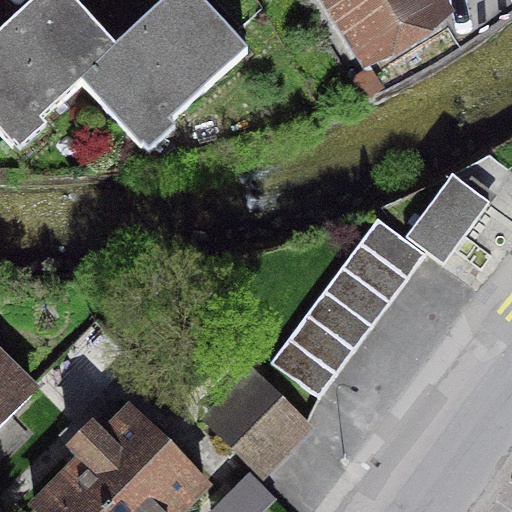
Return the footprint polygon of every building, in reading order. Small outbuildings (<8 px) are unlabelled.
[(116,52),(115,50),(68,0),(38,0),(0,35),(0,136),(11,149),(80,85),(116,52)] [(116,52),(80,85),(140,150),(246,53),(196,0),(169,0),(115,50),(116,52)] [(442,15),(432,0),(328,0),(367,62),(442,15)] [(351,80),(364,101),(378,93),(365,72),(351,80)] [(443,267),(488,205),(451,177),(405,239),(443,267)] [(271,364),(319,400),(425,257),(377,221),(271,364)] [(0,459),(26,433),(10,417),(32,395),(0,362),(0,459)] [(305,427),(255,377),(209,425),(259,474),(305,427)] [(35,511),(179,511),(204,487),(130,415),(104,442),(91,429),(69,451),(82,464),(35,511)] [(258,511),(271,499),(250,478),(216,511),(258,511)]
